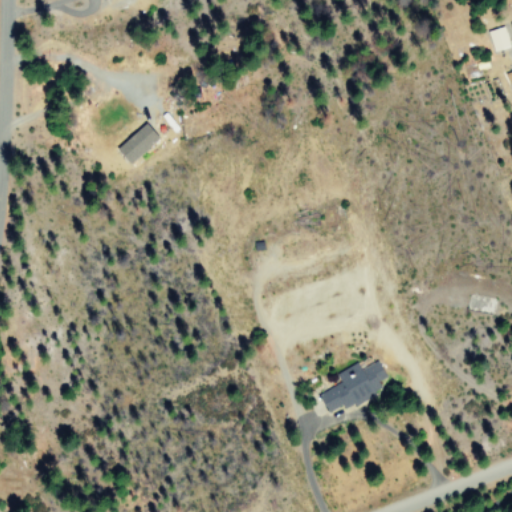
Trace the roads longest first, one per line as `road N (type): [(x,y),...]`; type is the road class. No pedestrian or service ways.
road 1 (residential): [(382,511),(511,463)]
road 2 (residential): [(0,131),(5,0)]
